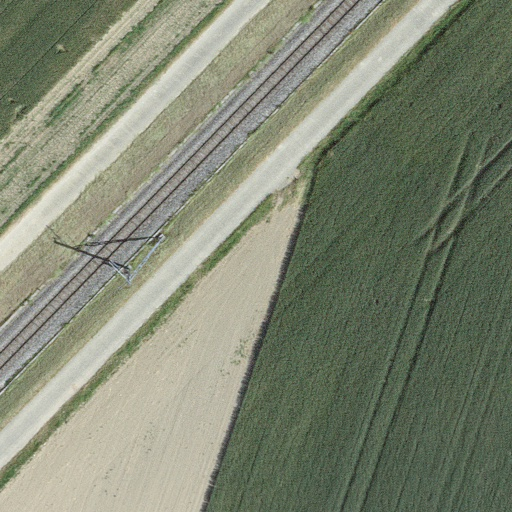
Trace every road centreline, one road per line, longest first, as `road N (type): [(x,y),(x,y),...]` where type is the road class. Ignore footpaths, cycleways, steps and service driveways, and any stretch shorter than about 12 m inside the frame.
road 1 (track): [(442,0),(0,453)]
road 2 (track): [(254,0),(0,256)]
